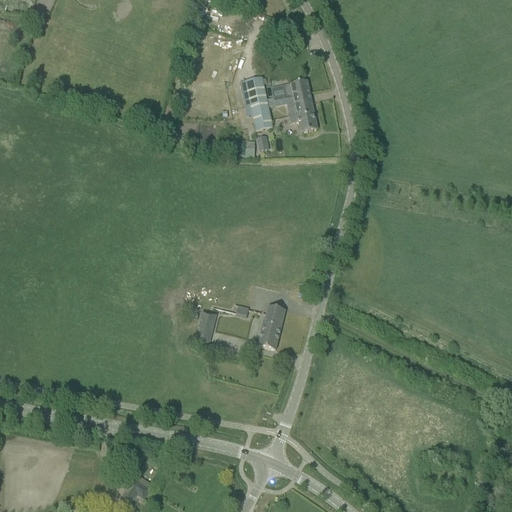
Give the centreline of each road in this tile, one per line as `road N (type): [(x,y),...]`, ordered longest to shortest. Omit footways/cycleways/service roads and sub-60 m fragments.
road 1 (unclassified): [(268,463),(291,413),(354,158),(339,83),(301,0)]
road 2 (tertiary): [(268,463),(0,407)]
road 3 (track): [(318,315),(511,411)]
